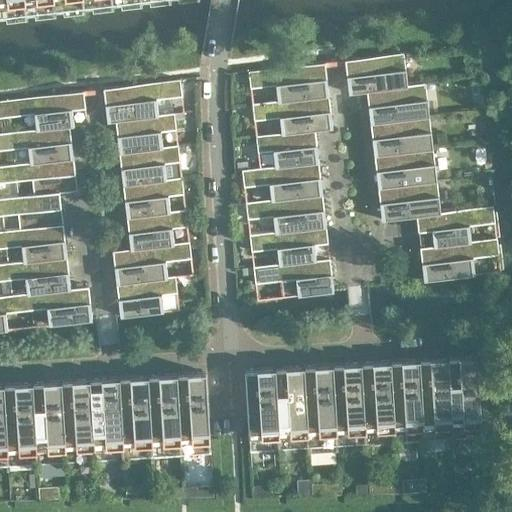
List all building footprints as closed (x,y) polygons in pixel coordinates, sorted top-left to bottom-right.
[(23,0),(0,0),(0,15),(25,12),(23,0)] [(52,0),(23,0),(25,12),(54,9),(52,0)] [(81,0),(52,0),(54,9),(83,6),(81,0)] [(403,52),(344,59),(348,93),(366,90),(425,83),(425,82),(407,84),(403,52)] [(275,85),(277,99),(328,94),(324,61),(248,70),(250,88),(275,85)] [(180,78),(103,87),(107,121),(115,120),(174,113),(184,112),(183,111),(158,113),(156,99),(181,96),(180,78)] [(425,83),(366,90),(370,122),(429,115),(425,83)] [(83,90),(6,99),(10,132),(69,125),(87,123),(83,90)] [(277,99),(251,102),(254,120),(279,117),(281,131),(314,128),(314,129),(332,127),(328,94),(277,99)] [(6,99),(0,99),(0,132),(10,132),(6,99)] [(174,113),(115,120),(119,151),(162,145),(160,131),(176,129),(174,113)] [(429,115),(370,122),(374,154),(433,147),(429,115)] [(69,125),(10,132),(14,164),(73,157),(69,125)] [(314,128),(281,131),(255,135),(257,152),(273,150),(274,165),(318,161),(314,129),(314,128)] [(10,132),(0,132),(0,165),(14,164),(10,132)] [(162,145),(119,151),(123,184),(181,176),(178,144),(162,145)] [(433,147),(374,154),(377,186),(437,179),(433,147)] [(73,157),(14,164),(18,196),(59,192),(77,190),(73,157)] [(274,165),(241,169),(243,186),(269,183),(271,198),(322,193),(318,161),(274,165)] [(14,164),(0,165),(0,198),(18,196),(14,164)] [(181,176),(123,184),(126,216),(170,210),(168,195),(183,193),(181,176)] [(437,179),(377,186),(381,219),(416,215),(441,212),(437,179)] [(18,196),(0,198),(4,230),(63,223),(59,192),(18,196)] [(322,193),(271,198),(245,201),(247,218),(273,215),(274,230),(326,225),(322,193)] [(493,205),(416,215),(420,247),(470,240),(469,225),(494,222),(493,205)] [(170,210),(126,216),(130,247),(130,248),(173,242),(172,227),(187,225),(185,208),(170,210)] [(63,223),(4,230),(8,262),(66,255),(63,223)] [(237,233),(246,232),(245,223),(236,224),(237,233)] [(326,225),(274,230),(249,233),(251,251),(276,248),(278,262),(329,257),(326,225)] [(470,240),(420,247),(423,279),(474,274),(472,257),(498,254),(496,237),(470,240)] [(130,247),(112,249),(116,282),(175,276),(193,274),(193,272),(167,275),(165,261),(191,258),(189,240),(173,242),(130,248),(130,247)] [(66,255),(8,262),(11,295),(29,292),(70,287),(66,255)] [(329,257),(278,262),(253,265),(255,283),(280,280),(282,296),(333,290),(329,257)] [(8,262),(0,263),(0,295),(11,295),(8,262)] [(175,276),(116,282),(120,315),(164,310),(161,294),(177,292),(175,276)] [(70,287),(29,292),(33,325),(92,318),(88,285),(70,287)] [(11,295),(0,295),(0,329),(33,325),(29,292),(11,295)] [(477,355),(446,357),(451,438),(481,436),(477,355)] [(446,357),(418,359),(423,440),(451,438),(446,357)] [(418,359),(389,360),(394,441),(423,440),(418,359)] [(389,360),(360,362),(365,443),(394,441),(389,360)] [(360,362),(331,364),(336,445),(365,443),(360,362)] [(331,364),(303,366),(308,447),(308,455),(337,453),(336,445),(331,364)] [(303,366),(274,367),(279,448),(308,447),(303,366)] [(274,367),(244,369),(249,450),(279,448),(274,367)] [(205,372),(175,373),(180,454),(210,453),(205,372)] [(175,373),(147,375),(152,456),(180,454),(175,373)] [(147,375),(118,377),(123,458),(152,456),(147,375)] [(118,377),(89,379),(94,460),(123,458),(118,377)] [(89,379),(61,380),(65,461),(94,460),(89,379)] [(61,380),(32,382),(37,463),(65,461),(61,380)] [(32,382),(3,384),(8,465),(37,463),(32,382)] [(3,384),(0,384),(0,465),(8,465),(3,384)] [(39,489),(38,475),(31,476),(32,489),(39,489)] [(396,492),(424,491),(423,478),(395,479),(396,492)] [(296,495),(310,494),(309,479),(295,479),(296,495)] [(339,480),(310,480),(310,493),(339,492),(339,480)] [(366,493),(395,492),(395,483),(375,484),(375,480),(366,481),(366,493)] [(153,482),(124,483),(125,492),(154,492),(154,488),(153,482)] [(270,493),(269,484),(252,485),(252,494),(270,493)] [(353,493),(365,492),(365,484),(353,484),(353,493)] [(212,485),(183,486),(183,495),(213,495),(212,485)] [(183,495),(183,486),(154,488),(154,492),(155,496),(183,495)] [(59,487),(40,488),(41,499),(60,498),(59,487)]
